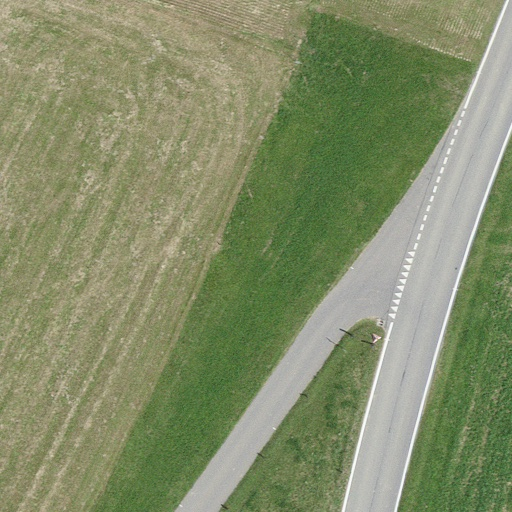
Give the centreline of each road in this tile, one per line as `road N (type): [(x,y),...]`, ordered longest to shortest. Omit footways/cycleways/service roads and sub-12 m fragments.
road 1 (unclassified): [(189,511),(337,311),(459,215)]
road 2 (tertiary): [(459,215),(374,511)]
road 3 (tertiary): [(511,69),(459,215)]
